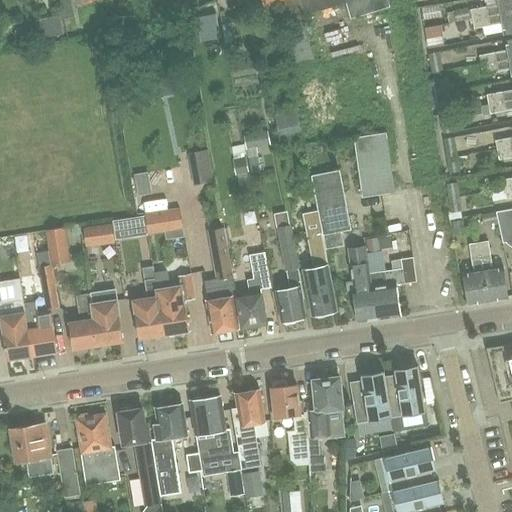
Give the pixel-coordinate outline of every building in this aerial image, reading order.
[(71,6),(69,0),(59,0),(61,8),(71,6)] [(260,0),(263,7),(277,3),(295,64),(314,59),(301,16),(347,3),(352,18),(390,7),(388,0),(260,0)] [(472,19),(511,11),(511,0),(497,0),(498,4),(471,10),(471,7),(463,9),(463,8),(455,10),(457,20),(472,17),(472,19)] [(441,17),(439,5),(421,8),(423,20),(441,17)] [(503,34),(511,32),(511,11),(472,19),(474,29),(501,23),(503,34)] [(273,27),(270,12),(253,16),(257,31),(273,27)] [(118,28),(116,14),(103,16),(106,31),(118,28)] [(64,34),(60,15),(40,18),(44,37),(64,34)] [(445,45),(442,24),(425,27),(429,48),(445,45)] [(344,35),(322,40),(324,51),(347,45),(344,35)] [(482,64),(511,58),(511,38),(504,39),(506,50),(480,55),(482,64)] [(444,71),(441,52),(429,54),(433,73),(444,71)] [(445,71),(469,67),(468,55),(443,58),(445,71)] [(511,79),(511,58),(482,64),(482,66),(483,74),(488,73),(510,69),(511,79)] [(177,77),(174,63),(139,70),(145,98),(164,95),(161,80),(177,77)] [(431,95),(443,93),(441,79),(429,81),(431,95)] [(488,104),(511,99),(511,79),(511,90),(487,95),(488,104)] [(445,107),(443,93),(431,95),(433,109),(445,107)] [(511,99),(488,104),(481,106),(483,115),(511,109),(511,99)] [(454,131),(451,112),(441,114),(444,133),(454,131)] [(270,144),(267,131),(243,136),(250,174),(260,172),(256,147),(270,144)] [(395,193),(386,133),(354,138),(363,197),(395,193)] [(448,155),(458,154),(456,137),(445,139),(448,155)] [(497,150),(511,146),(511,137),(495,140),(497,150)] [(511,146),(497,150),(499,159),(511,156),(511,146)] [(212,181),(207,151),(188,154),(193,185),(212,181)] [(461,171),(458,154),(448,155),(451,172),(461,171)] [(248,173),(245,156),(233,159),(236,175),(248,173)] [(318,217),(321,233),(324,248),(342,244),(340,231),(351,229),(339,170),(311,176),(320,216),(318,217)] [(150,192),(147,171),(134,173),(137,195),(150,192)] [(504,189),(511,187),(511,177),(503,180),(504,189)] [(450,198),(461,196),(459,182),(448,184),(450,198)] [(463,211),(461,196),(450,198),(452,212),(463,211)] [(183,228),(181,220),(179,207),(159,211),(144,213),(144,214),(147,233),(147,234),(183,228)] [(511,208),(495,212),(497,223),(502,245),(508,243),(511,235),(511,236),(511,208)] [(485,225),(497,223),(495,212),(483,214),(485,225)] [(144,214),(113,219),(113,223),(115,240),(147,234),(147,233),(144,214)] [(277,228),(292,225),(289,214),(275,217),(277,228)] [(324,248),(321,233),(318,217),(303,220),(313,268),(302,270),(311,315),(336,310),(333,293),(334,293),(331,279),(330,279),(324,248)] [(466,233),(464,219),(454,221),(456,235),(466,233)] [(115,240),(113,223),(84,227),(87,246),(116,243),(115,240)] [(71,261),(65,227),(47,230),(53,264),(71,261)] [(303,297),(292,238),(290,228),(278,231),(290,288),(275,291),(281,321),(305,317),(301,298),(303,297)] [(392,247),(390,237),(366,241),(368,253),(380,251),(380,249),(392,247)] [(236,286),(227,239),(211,242),(220,289),(236,286)] [(508,298),(503,267),(492,268),(488,241),(478,242),(488,301),(505,298),(508,298)] [(488,301),(478,242),(469,244),(473,272),(462,274),(467,304),(488,301)] [(371,288),(369,273),(364,248),(348,251),(354,290),(353,290),(358,321),(373,319),(368,288),(371,288)] [(51,265),(48,251),(36,253),(39,267),(51,265)] [(236,297),(242,327),(266,323),(260,289),(271,287),(264,252),(249,255),(253,279),(247,280),(249,295),(236,297)] [(373,319),(400,315),(395,284),(416,281),(412,256),(400,258),(401,268),(369,273),(371,288),(368,288),(373,319)] [(61,307),(53,264),(39,267),(47,309),(61,307)] [(164,333),(154,273),(152,264),(141,266),(143,280),(145,279),(148,297),(133,299),(139,337),(164,333)] [(184,303),(175,305),(171,305),(167,276),(166,271),(154,273),(164,333),(189,329),(184,303)] [(183,300),(195,298),(191,275),(179,276),(183,300)] [(123,339),(119,314),(116,299),(102,301),(100,291),(89,293),(98,343),(123,339)] [(98,343),(89,293),(76,295),(80,320),(68,322),(72,347),(98,343)] [(238,328),(232,297),(225,298),(206,301),(212,333),(238,328)] [(19,356),(31,354),(27,328),(23,303),(23,298),(0,301),(0,310),(3,332),(2,332),(6,358),(19,356)] [(57,350),(51,312),(38,314),(36,301),(23,303),(27,328),(31,354),(57,350)] [(511,343),(486,348),(500,403),(511,400),(511,343)] [(425,412),(418,364),(394,368),(395,374),(385,376),(392,417),(402,415),(402,416),(425,412)] [(392,417),(385,376),(384,370),(361,374),(361,379),(350,381),(357,423),(358,423),(368,421),(392,417)] [(319,431),(330,430),(328,410),(343,408),(339,377),(313,380),(316,412),(307,413),(309,452),(321,452),(319,431)] [(297,385),(286,386),(285,383),(284,380),(274,382),(273,385),(273,388),(271,388),(275,417),(294,415),(296,430),(289,430),(292,459),(299,465),(309,464),(309,452),(307,413),(305,413),(303,400),(299,400),(297,385)] [(235,393),(238,408),(232,409),(242,469),(261,466),(256,438),(255,438),(253,425),(265,423),(259,390),(235,393)] [(225,429),(220,396),(202,399),(199,397),(195,397),(193,401),(190,401),(199,452),(200,459),(234,453),(230,429),(225,429)] [(181,404),(175,405),(156,408),(158,424),(154,425),(157,439),(151,440),(154,459),(167,457),(163,438),(186,434),(181,404)] [(118,412),(124,445),(137,443),(146,505),(162,503),(154,459),(151,440),(149,440),(147,425),(145,425),(142,408),(127,411),(123,408),(120,408),(118,412)] [(121,478),(115,446),(111,446),(105,414),(90,416),(87,414),(81,415),(80,418),(76,419),(82,452),(82,453),(87,484),(121,478)] [(41,438),(39,425),(10,429),(15,462),(27,460),(30,476),(54,473),(52,456),(50,457),(47,437),(41,438)] [(356,439),(345,439),(345,460),(356,458),(356,439)] [(431,470),(436,468),(430,445),(384,457),(392,490),(433,480),(431,470)] [(68,511),(85,511),(74,447),(58,450),(68,511)] [(203,489),(198,453),(185,455),(190,491),(203,489)] [(245,494),(241,468),(227,471),(231,496),(245,494)] [(264,494),(260,470),(244,473),(248,497),(264,494)] [(444,501),(438,478),(433,480),(392,490),(397,511),(440,511),(438,503),(444,501)] [(366,497),(362,483),(351,485),(351,501),(366,497)]
